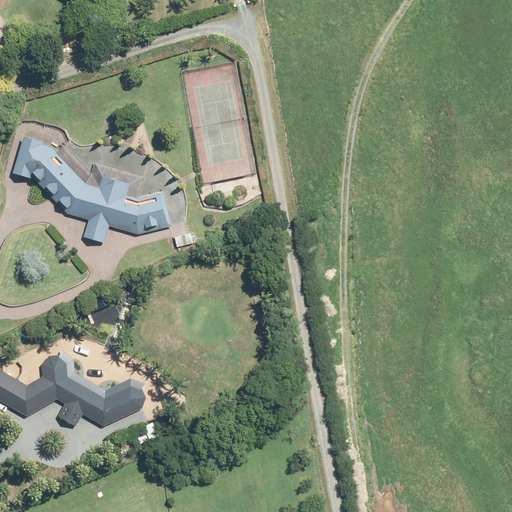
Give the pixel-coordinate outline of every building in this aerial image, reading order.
[(132,33),(122,14),(102,25),(112,44),(132,33)] [(48,143),(27,138),(18,175),(32,178),(34,173),(71,214),(91,221),(87,239),(106,245),(111,227),(140,235),(174,226),(164,192),(142,198),(129,196),(131,185),(106,178),(100,188),(89,185),(55,147),(47,146),(48,143)] [(196,233),(176,237),(178,249),(198,245),(196,233)] [(115,296),(98,304),(102,310),(118,303),(115,296)] [(0,399),(28,416),(58,401),(66,405),(60,416),(78,427),(85,415),(105,427),(147,407),(148,384),(134,380),(108,390),(77,374),(77,361),(62,357),(53,357),(45,365),(44,378),(30,385),(3,369),(0,370),(0,399)] [(156,422),(147,426),(154,443),(163,439),(156,422)]
